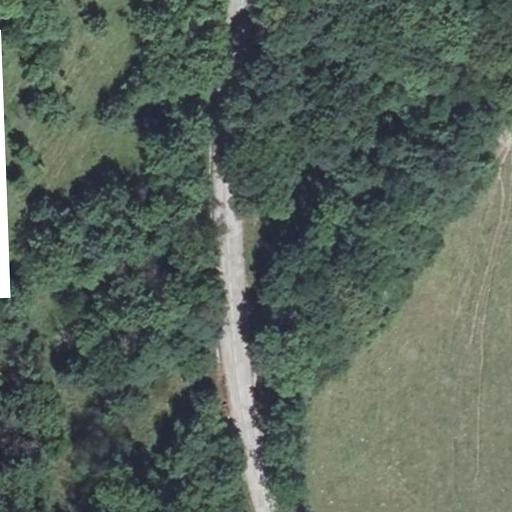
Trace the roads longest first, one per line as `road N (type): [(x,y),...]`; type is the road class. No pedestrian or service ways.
road 1 (tertiary): [(266,511),(229,299),(226,103),(240,0)]
road 2 (track): [(140,511),(240,394)]
